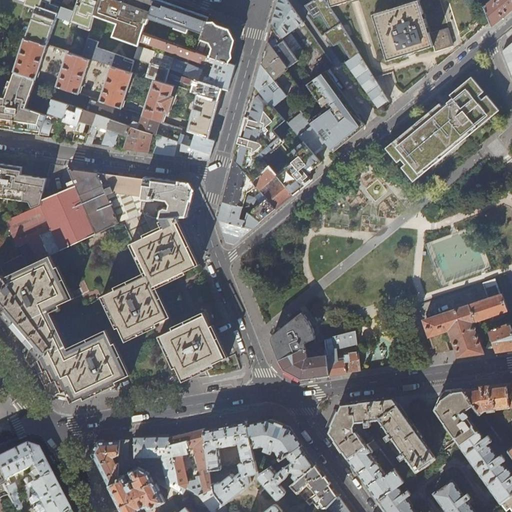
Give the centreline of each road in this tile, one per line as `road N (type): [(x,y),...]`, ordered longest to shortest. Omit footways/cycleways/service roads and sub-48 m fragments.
road 1 (residential): [(220,264),(489,39)]
road 2 (tertiary): [(48,425),(281,392)]
road 3 (tertiary): [(281,392),(511,365)]
road 4 (residential): [(0,141),(218,173)]
road 5 (residential): [(261,17),(218,173)]
road 6 (residential): [(281,392),(368,511)]
road 7 (residential): [(281,392),(263,373),(220,264)]
